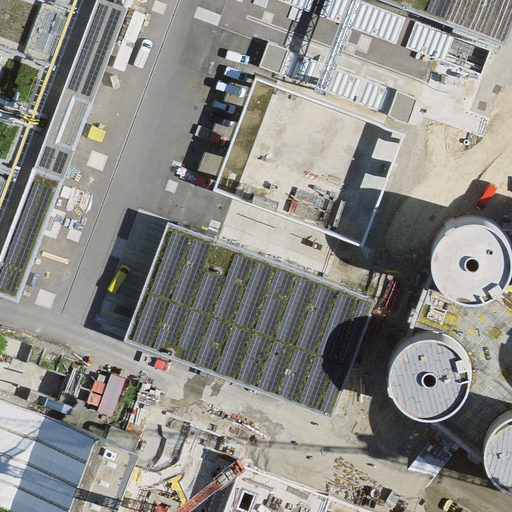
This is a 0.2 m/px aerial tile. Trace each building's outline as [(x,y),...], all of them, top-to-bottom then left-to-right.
[(0,0),(0,290),(15,296),(121,0),(0,0)] [(457,36),(357,0),(221,0),(214,21),(265,40),(255,66),(411,124),(436,58),(447,62),(457,36)] [(357,0),(457,36),(470,0),(357,0)] [(511,0),(502,0),(501,4),(510,8),(486,68),(483,67),(479,79),(481,80),(473,102),(511,116),(511,0)] [(421,132),(442,140),(458,99),(437,91),(421,132)] [(398,127),(379,176),(417,190),(435,141),(398,127)] [(376,361),(398,423),(436,466),(488,491),(511,493),(511,192),(471,199),(416,237),(382,294),(376,361)] [(369,294),(162,217),(118,334),(325,411),(369,294)] [(82,511),(107,436),(0,396),(0,506),(15,511),(82,511)]
